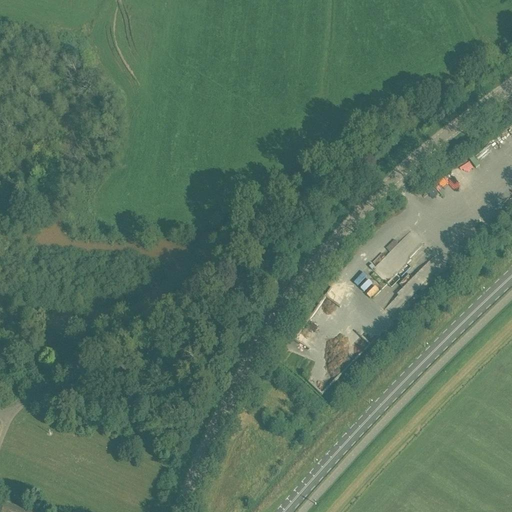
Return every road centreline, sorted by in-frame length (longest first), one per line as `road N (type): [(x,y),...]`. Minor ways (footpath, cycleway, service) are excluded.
road 1 (unclassified): [(0,460),(43,391),(181,342),(261,272),(308,269)]
road 2 (primary): [(283,511),(511,275)]
road 3 (unclassified): [(181,511),(244,365),(308,269)]
road 4 (unclassified): [(308,269),(382,191),(511,86)]
road 5 (track): [(346,511),(511,335)]
